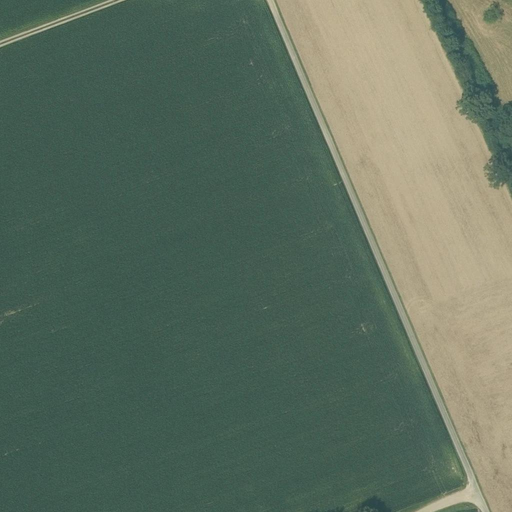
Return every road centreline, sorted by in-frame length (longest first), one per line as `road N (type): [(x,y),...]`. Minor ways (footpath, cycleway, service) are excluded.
road 1 (unclassified): [(475,489),(270,0)]
road 2 (track): [(114,0),(0,42)]
